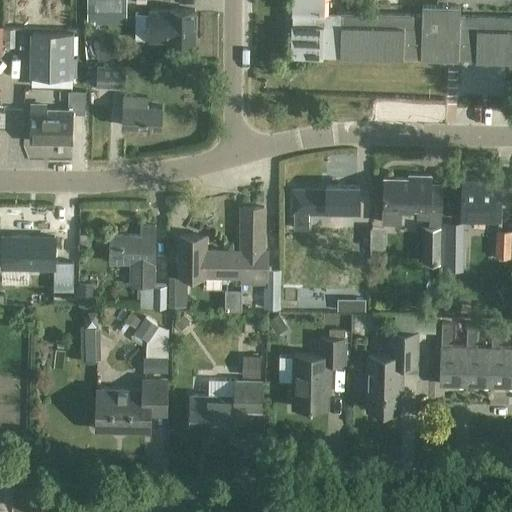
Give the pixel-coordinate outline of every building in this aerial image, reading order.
[(126,0),(87,0),(87,24),(126,24),(126,0)] [(511,16),(460,16),(460,6),(422,5),(422,15),(326,13),(325,0),(292,0),(292,13),(294,13),(294,23),(292,23),(291,55),(324,56),(324,54),(341,55),(340,57),(404,58),(404,56),(422,56),(422,59),(452,60),(459,60),(459,58),(477,58),(477,60),(511,60),(511,16)] [(156,9),(156,21),(156,40),(169,40),(169,41),(195,41),(195,8),(170,8),(170,9),(156,9)] [(32,33),(31,77),(72,78),(73,34),(32,33)] [(117,58),(111,36),(93,41),(100,63),(117,58)] [(98,66),(97,86),(125,88),(127,68),(98,66)] [(68,92),(68,112),(45,111),(45,107),(30,106),(30,141),(71,142),(72,114),(84,115),(84,92),(68,92)] [(161,129),(162,107),(148,106),(148,98),(124,96),(122,126),(161,129)] [(385,177),(384,208),(384,223),(400,224),(401,209),(418,209),(417,219),(429,219),(429,226),(423,226),(422,263),(442,263),(444,182),(431,181),(431,175),(410,175),(410,178),(385,177)] [(501,220),(501,202),(495,201),(496,177),(464,176),(462,219),(501,220)] [(327,190),(294,189),(294,212),(296,212),(295,228),(309,228),(309,212),(328,212),(328,208),(361,208),(361,186),(327,186),(327,190)] [(242,277),(242,283),(265,283),(268,283),(269,270),(269,250),(264,250),(264,206),(243,206),(243,250),(243,277),(242,277)] [(110,263),(130,263),(129,285),(141,285),(140,307),(166,307),(167,285),(155,285),(155,226),(140,226),(140,236),(110,235),(110,263)] [(511,231),(496,231),(495,257),(511,257),(511,231)] [(168,276),(168,306),(186,306),(186,276),(242,277),(243,277),(243,250),(206,249),(206,235),(180,235),(180,276),(168,276)] [(55,268),(55,241),(29,241),(29,237),(2,237),(1,264),(27,264),(27,268),(55,268)] [(74,263),(55,263),(56,291),(74,291),(74,263)] [(266,289),(266,308),(280,308),(280,289),(268,289),(266,289)] [(351,301),(351,313),(365,313),(365,301),(351,301)] [(417,367),(418,333),(435,334),(435,317),(395,315),(395,332),(393,332),(392,355),(369,355),(368,410),(400,411),(400,384),(402,384),(403,366),(417,367)] [(145,357),(145,376),(167,376),(168,340),(159,339),(164,330),(144,318),(136,332),(147,342),(147,357),(145,357)] [(440,385),(466,386),(467,348),(452,347),(449,347),(450,340),(453,340),(453,324),(444,324),(443,347),(441,347),(440,385)] [(468,348),(467,348),(466,386),(491,386),(492,348),(477,348),(474,348),(474,340),(477,340),(477,325),(468,325),(468,348)] [(493,348),(492,348),(491,386),(511,386),(511,348),(502,348),(499,348),(499,341),(502,341),(502,325),(493,325),(493,348)] [(99,326),(84,327),(85,360),(100,359),(99,326)] [(467,340),(467,329),(453,329),(453,340),(467,340)] [(345,364),(346,339),(323,338),(322,356),(295,355),(293,408),(327,409),(328,383),(331,383),(331,364),(345,364)] [(244,357),(243,379),(262,380),(262,357),(244,357)] [(280,357),(280,383),(294,383),(294,357),(280,357)] [(167,407),(167,381),(143,380),(143,391),(97,390),(96,429),(150,431),(150,407),(167,407)] [(260,410),(261,382),(235,381),(235,397),(190,396),(190,428),(216,429),(216,433),(244,434),(245,410),(260,410)]
